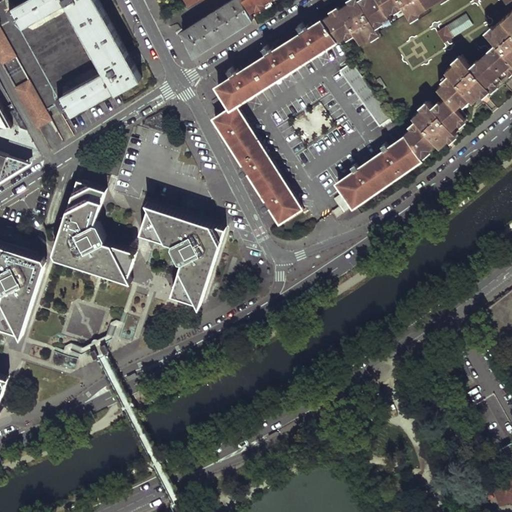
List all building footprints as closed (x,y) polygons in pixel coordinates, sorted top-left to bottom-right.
[(70,107),(74,114),(118,89),(119,92),(143,78),(99,0),(28,0),(10,10),(17,22),(22,19),(26,25),(67,3),(106,70),(58,97),(65,110),(70,107)] [(244,0),(232,0),(184,31),(196,55),(254,19),(251,13),(244,0)] [(244,0),(251,13),(272,0),(244,0)] [(397,6),(392,0),(364,0),(362,1),(363,3),(345,15),(340,7),(326,17),(343,42),(344,43),(358,34),(366,46),(384,33),(377,22),(392,12),(391,10),(397,6)] [(362,1),(360,0),(351,0),(340,7),(345,15),(363,3),(362,1)] [(392,0),(397,6),(405,1),(414,15),(437,0),(392,0)] [(511,11),(490,31),(500,42),(486,55),(473,66),(463,55),(447,69),(451,74),(439,85),(448,95),(435,108),(429,102),(412,118),(417,123),(407,133),(408,135),(423,156),(437,143),(434,140),(450,126),(452,129),(459,122),(466,116),(457,106),(486,80),(492,87),(505,76),(511,69),(511,11)] [(439,30),(437,31),(444,43),(446,42),(474,24),(466,13),(439,30)] [(218,85),(224,93),(214,100),(222,114),(216,117),(245,162),(241,164),(245,169),(241,171),(244,176),(250,171),(266,196),(263,198),(266,203),(263,206),(266,210),(272,206),(281,220),(303,207),(240,107),(343,42),(326,17),(218,85)] [(1,26),(0,26),(0,57),(39,127),(52,120),(1,26)] [(343,69),(382,125),(395,116),(356,60),(343,69)] [(390,89),(384,81),(380,84),(378,80),(375,82),(385,98),(388,95),(386,92),(390,89)] [(0,119),(13,124),(0,101),(0,119)] [(468,118),(466,116),(459,122),(461,125),(468,118)] [(452,129),(450,126),(434,140),(437,143),(440,146),(455,131),(452,129)] [(354,205),(355,206),(357,205),(424,158),(423,156),(408,135),(339,182),(345,191),(354,205)] [(0,181),(35,160),(0,148),(0,181)] [(81,179),(56,251),(58,255),(134,279),(132,274),(140,249),(115,241),(108,238),(109,235),(103,222),(99,220),(101,217),(110,188),(81,179)] [(354,205),(345,191),(335,198),(340,205),(333,210),(334,211),(338,216),(354,205)] [(228,226),(149,201),(151,204),(143,231),(175,242),(174,245),(182,259),(184,260),(182,267),(174,292),(200,301),(203,305),(228,226)] [(50,259),(48,255),(0,240),(0,281),(4,289),(8,290),(4,300),(0,314),(0,321),(20,328),(25,336),(50,259)] [(511,287),(499,297),(511,317),(511,287)] [(511,317),(499,297),(475,316),(489,342),(511,326),(511,317)] [(0,404),(7,407),(3,400),(12,375),(0,371),(0,404)] [(511,478),(505,482),(495,486),(501,497),(510,493),(511,496),(511,478)] [(501,497),(505,505),(511,501),(511,496),(510,493),(501,497)]
